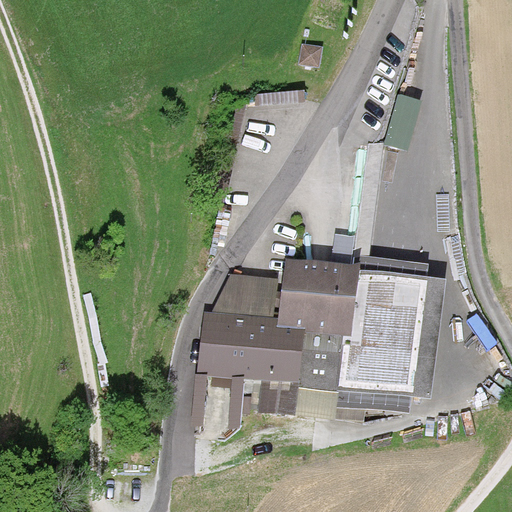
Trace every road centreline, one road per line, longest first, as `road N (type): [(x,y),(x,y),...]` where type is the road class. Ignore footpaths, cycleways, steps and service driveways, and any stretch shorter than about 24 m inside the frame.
road 1 (track): [(154,511),(172,457),(185,341),(219,271),(312,144),(388,0)]
road 2 (track): [(112,504),(98,468),(57,192),(0,20)]
road 3 (track): [(511,348),(467,248),(451,0)]
